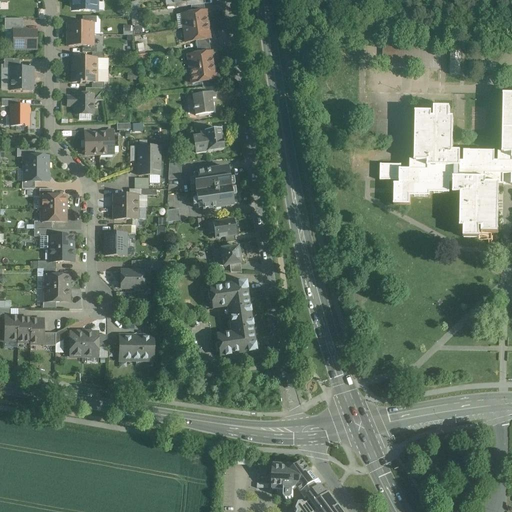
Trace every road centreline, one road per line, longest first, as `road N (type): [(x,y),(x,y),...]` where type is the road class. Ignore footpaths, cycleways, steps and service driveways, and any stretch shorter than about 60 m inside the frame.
road 1 (residential): [(303,434),(277,344),(227,0)]
road 2 (primary): [(266,0),(299,213),(356,427)]
road 3 (tertiary): [(303,434),(0,384)]
road 4 (residential): [(47,0),(48,135),(89,190),(92,282)]
road 5 (tertiary): [(500,402),(356,427)]
